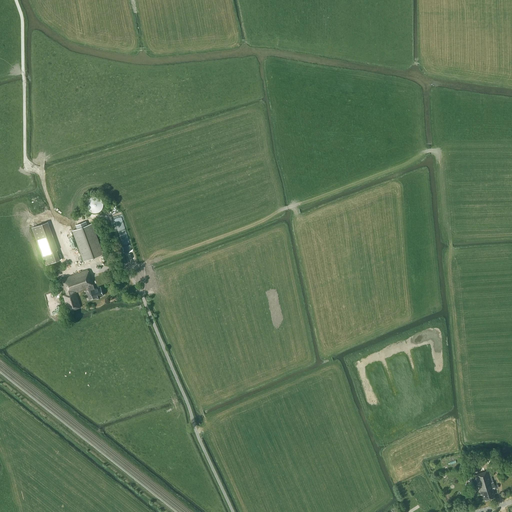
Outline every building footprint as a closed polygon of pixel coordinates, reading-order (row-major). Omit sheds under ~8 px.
[(87,202),(87,204),(87,207),(88,209),(90,211),(93,212),(95,213),(98,212),(100,211),(102,209),(103,207),(103,204),(103,202),(102,200),(100,198),(98,197),(95,196),(93,197),(90,198),(88,199),(87,202)] [(32,228),(45,265),(60,260),(56,250),(58,250),(48,222),(32,228)] [(92,223),(72,231),(83,261),(104,254),(92,223)] [(100,287),(94,289),(93,284),(88,269),(61,279),(66,293),(62,294),(68,311),(80,307),(76,292),(84,289),(85,290),(88,288),(90,295),(92,294),(94,299),(103,295),(100,287)] [(477,486),(478,489),(479,489),(480,493),(479,493),(480,495),(482,494),(484,500),(495,496),(492,490),(494,489),(494,488),(498,487),(497,484),(494,485),(489,469),(466,477),(470,489),(477,486)]
